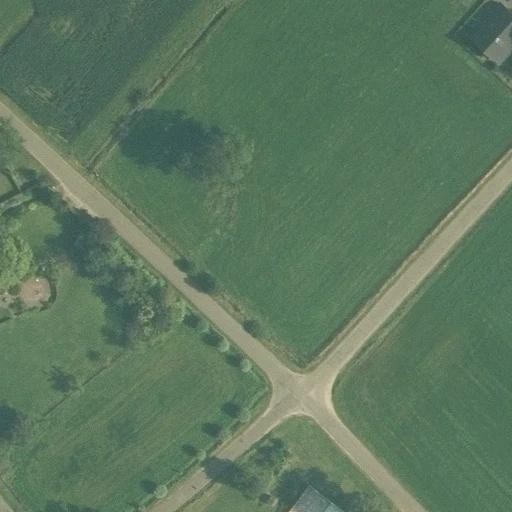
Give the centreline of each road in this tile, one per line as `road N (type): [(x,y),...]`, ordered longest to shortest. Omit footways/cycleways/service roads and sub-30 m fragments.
road 1 (unclassified): [(299,392),(0,114)]
road 2 (unclassified): [(299,392),(511,167)]
road 3 (unclassified): [(160,511),(299,392)]
road 4 (unclassified): [(413,511),(299,392)]
